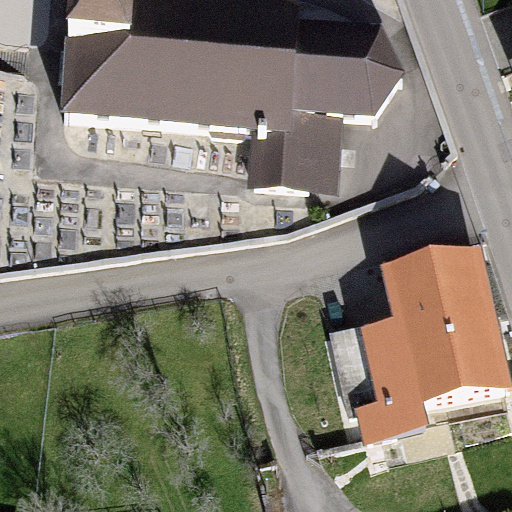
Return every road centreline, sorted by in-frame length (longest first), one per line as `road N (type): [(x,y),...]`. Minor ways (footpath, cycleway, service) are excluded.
road 1 (residential): [(0,310),(508,222)]
road 2 (unknown): [(250,267),(288,511)]
road 3 (secondary): [(508,222),(430,0)]
